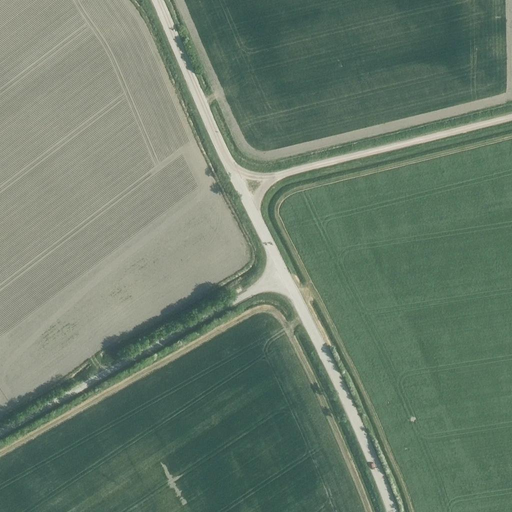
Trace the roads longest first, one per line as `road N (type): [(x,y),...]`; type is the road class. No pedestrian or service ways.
road 1 (unclassified): [(0,433),(284,274)]
road 2 (unclassified): [(388,511),(284,274)]
road 3 (unclassified): [(278,174),(511,117)]
road 4 (unclassified): [(224,158),(155,0)]
